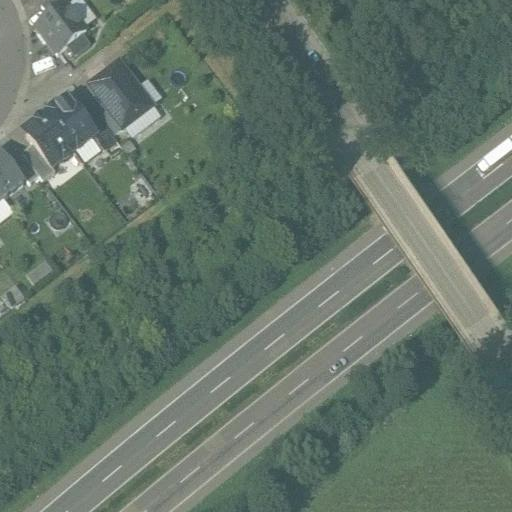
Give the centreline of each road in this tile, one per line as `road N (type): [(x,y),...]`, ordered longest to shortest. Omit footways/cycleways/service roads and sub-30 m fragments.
road 1 (motorway): [(511,140),(50,511)]
road 2 (motorway): [(131,511),(511,213)]
road 3 (residential): [(268,0),(511,353)]
road 4 (residential): [(5,104),(31,101),(111,46)]
